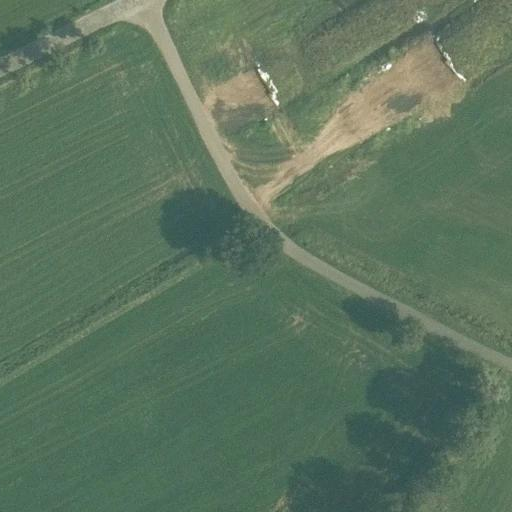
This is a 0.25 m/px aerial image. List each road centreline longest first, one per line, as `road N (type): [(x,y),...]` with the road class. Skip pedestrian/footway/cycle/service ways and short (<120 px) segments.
road 1 (unclassified): [(146,0),(241,203),(278,238),(511,362)]
road 2 (unclassified): [(0,64),(128,0)]
